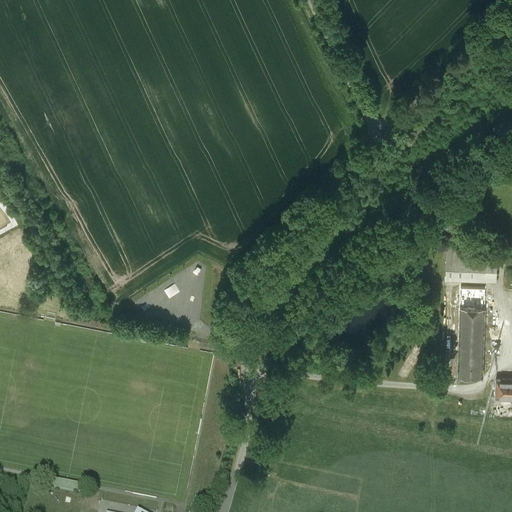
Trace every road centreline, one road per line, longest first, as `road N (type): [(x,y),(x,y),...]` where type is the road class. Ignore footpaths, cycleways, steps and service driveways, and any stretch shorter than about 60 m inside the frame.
road 1 (residential): [(224,511),(244,435),(239,341),(250,281),(385,125)]
road 2 (unclassified): [(385,125),(402,117),(511,3)]
road 3 (unclassified): [(385,125),(365,112),(309,0)]
